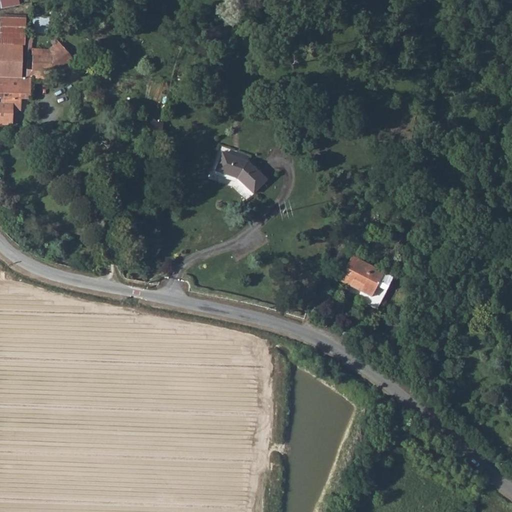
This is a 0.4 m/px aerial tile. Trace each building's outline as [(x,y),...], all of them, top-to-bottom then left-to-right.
[(35,32),(49,32),(49,16),(35,15),(35,32)] [(0,16),(0,43),(19,45),(23,45),(24,18),(0,16)] [(30,54),(30,68),(50,70),(55,69),(73,58),(62,41),(50,48),(51,55),(42,54),(30,54)] [(0,75),(19,76),(19,45),(0,43),(0,75)] [(31,77),(50,79),(50,70),(30,68),(28,68),(28,76),(28,77),(31,77)] [(13,112),(22,113),(22,100),(30,101),(31,77),(28,77),(28,76),(22,76),(19,76),(0,75),(0,124),(12,125),(13,112)] [(264,179),(253,168),(247,161),(220,152),(215,170),(238,179),(250,192),(264,179)] [(390,278),(352,257),(340,280),(348,284),(351,280),(362,286),(360,291),(369,296),(365,305),(373,310),(390,278)]
